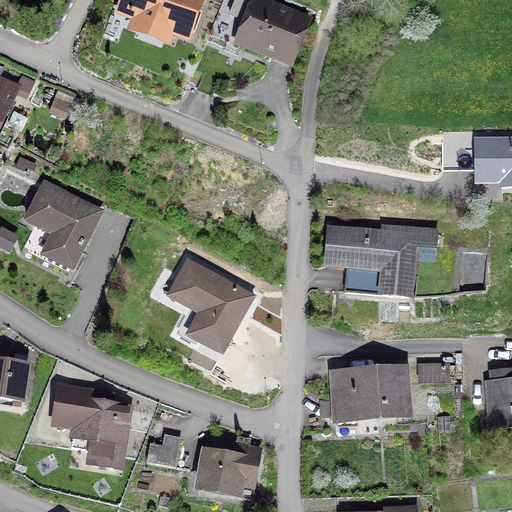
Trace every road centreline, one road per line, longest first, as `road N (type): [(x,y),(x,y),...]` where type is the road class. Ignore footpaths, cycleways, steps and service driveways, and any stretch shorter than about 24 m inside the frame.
road 1 (residential): [(0,44),(300,168),(290,435)]
road 2 (residential): [(0,307),(104,370),(290,435)]
road 3 (track): [(344,0),(313,62),(300,168)]
